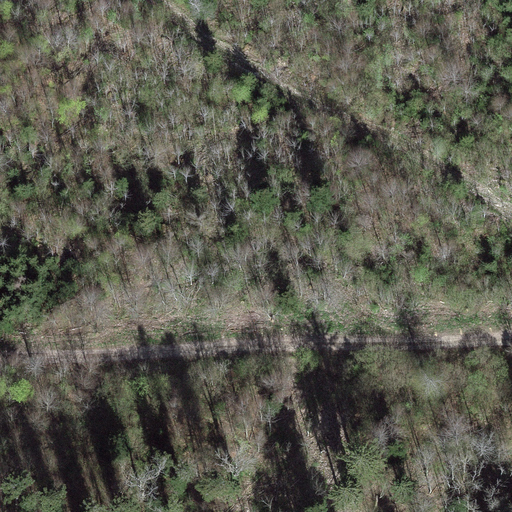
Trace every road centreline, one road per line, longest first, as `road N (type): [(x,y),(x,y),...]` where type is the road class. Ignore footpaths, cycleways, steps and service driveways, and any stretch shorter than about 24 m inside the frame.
road 1 (track): [(0,356),(511,332)]
road 2 (track): [(511,215),(445,171),(276,92),(153,0)]
